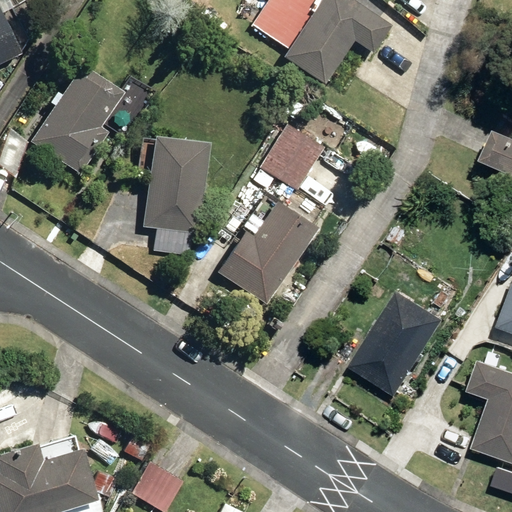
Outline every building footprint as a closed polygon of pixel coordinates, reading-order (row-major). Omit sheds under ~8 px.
[(0,0),(0,62),(27,49),(6,9),(19,2),(17,0),(0,0)] [(285,50),(316,0),(264,0),(248,25),(285,50)] [(345,0),(316,0),(285,50),(280,57),(321,84),(348,42),(368,54),(386,26),(345,0)] [(26,142),(76,173),(101,134),(93,129),(115,93),(73,68),(26,142)] [(257,168),(292,190),(325,138),(291,116),(257,168)] [(511,141),(511,142),(492,132),(478,163),(511,178),(511,141)] [(149,252),(185,255),(188,234),(192,234),(200,144),(148,138),(139,226),(151,227),(149,252)] [(211,273),(261,305),(285,268),(288,270),(292,263),(289,261),(308,231),(267,204),(256,222),(227,203),(209,232),(229,245),(211,273)] [(511,279),(494,327),(511,333),(511,279)] [(346,369),(393,399),(442,322),(395,292),(346,369)] [(471,450),(511,464),(511,374),(478,362),(467,393),(489,401),(471,450)] [(0,511),(29,511),(90,494),(74,440),(34,452),(28,434),(0,443),(0,511)] [(126,488),(160,509),(180,479),(146,457),(126,488)] [(242,511),(245,507),(225,499),(220,511),(242,511)]
